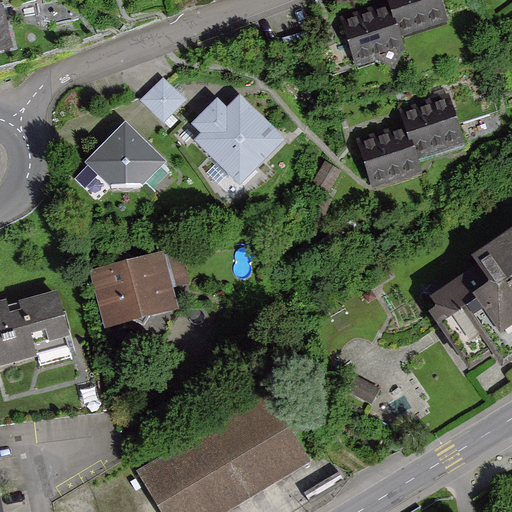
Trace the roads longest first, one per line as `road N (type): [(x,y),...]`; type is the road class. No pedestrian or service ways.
road 1 (residential): [(13,122),(68,71),(257,0)]
road 2 (tertiary): [(358,511),(511,418)]
